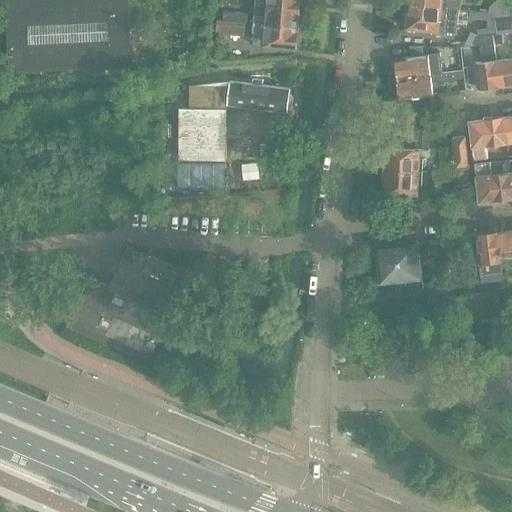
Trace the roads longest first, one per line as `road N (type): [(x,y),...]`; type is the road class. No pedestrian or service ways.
road 1 (secondary): [(283,511),(0,399)]
road 2 (residential): [(330,232),(318,453)]
road 3 (secondary): [(0,435),(182,511)]
road 4 (residential): [(330,232),(511,213)]
road 5 (residential): [(344,115),(511,101)]
